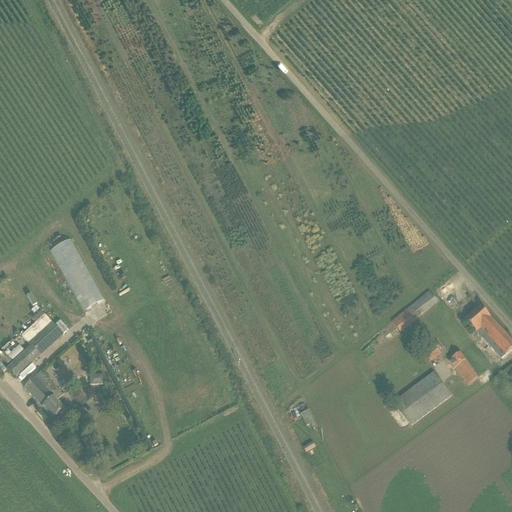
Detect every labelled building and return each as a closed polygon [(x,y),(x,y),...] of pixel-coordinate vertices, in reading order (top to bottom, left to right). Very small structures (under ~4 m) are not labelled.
[(70,241),(50,252),(83,312),(103,301),(70,241)] [(415,320),(430,308),(438,302),(430,293),(392,324),(400,334),(416,321),(415,320)] [(466,321),(501,361),(511,351),(511,343),(491,320),(480,308),(466,321)] [(41,312),(32,321),(35,324),(44,316),(41,312)] [(55,326),(63,335),(68,331),(60,322),(55,326)] [(441,354),(433,344),(422,352),(430,362),(441,354)] [(16,380),(40,358),(30,347),(6,369),(16,380)] [(19,347),(8,357),(13,362),(24,352),(19,347)] [(454,371),(455,370),(467,361),(461,353),(448,363),(454,371)] [(478,378),(474,372),(463,381),(467,387),(478,378)] [(23,389),(52,421),(64,410),(57,403),(63,397),(42,373),(23,389)] [(452,397),(434,373),(394,403),(412,427),(452,397)] [(311,444),(304,449),(307,454),(314,450),(311,444)]
